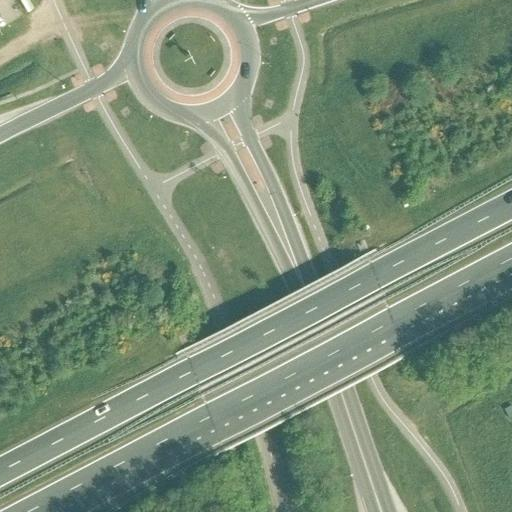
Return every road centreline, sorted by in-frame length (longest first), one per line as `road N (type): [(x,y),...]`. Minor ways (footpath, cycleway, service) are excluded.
road 1 (trunk): [(511,205),(0,473)]
road 2 (trunk): [(31,511),(511,260)]
road 3 (primary): [(303,287),(289,228),(241,116),(240,92)]
road 4 (primary): [(370,482),(303,287)]
road 5 (primary): [(195,115),(226,150),(303,287)]
road 6 (trunk): [(133,70),(0,135)]
